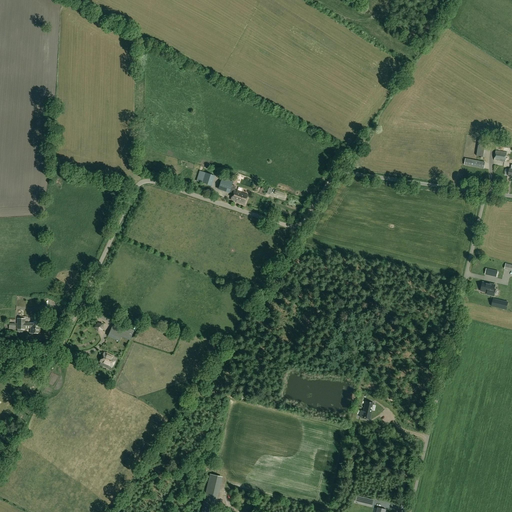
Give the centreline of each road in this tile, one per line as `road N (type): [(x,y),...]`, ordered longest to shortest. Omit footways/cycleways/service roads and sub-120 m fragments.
road 1 (unclassified): [(0,357),(57,350),(141,182),(295,227),(340,173)]
road 2 (unclassified): [(410,511),(485,194)]
road 3 (unclassified): [(485,194),(340,173)]
